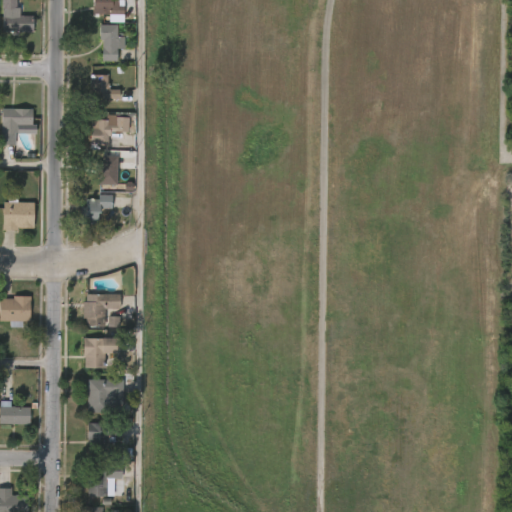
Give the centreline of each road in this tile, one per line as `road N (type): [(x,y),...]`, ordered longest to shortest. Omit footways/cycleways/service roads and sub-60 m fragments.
road 1 (residential): [(54,511),(58,0)]
road 2 (residential): [(0,265),(56,266),(137,247)]
